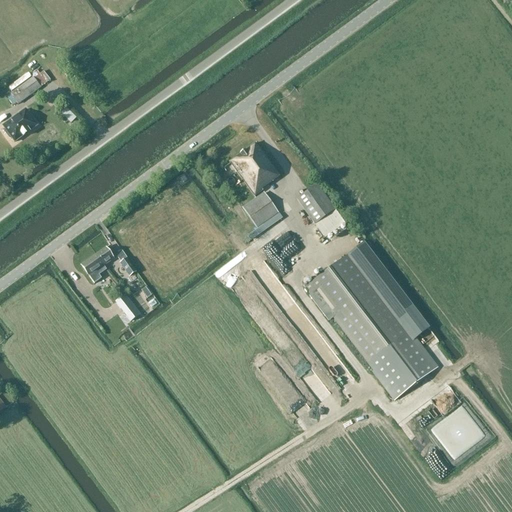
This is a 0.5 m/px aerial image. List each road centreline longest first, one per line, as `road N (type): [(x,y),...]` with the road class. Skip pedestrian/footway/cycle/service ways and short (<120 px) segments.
road 1 (tertiary): [(0,286),(389,0)]
road 2 (unclassified): [(0,215),(293,0)]
